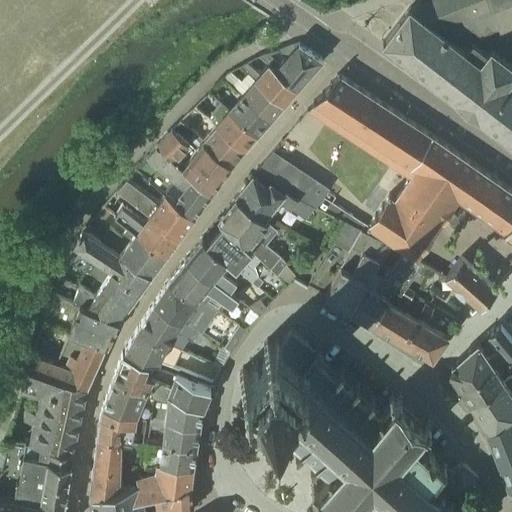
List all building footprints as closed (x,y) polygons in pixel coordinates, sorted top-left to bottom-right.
[(511,0),(427,0),(420,3),(424,14),(427,22),(454,42),(463,31),(471,28),(480,34),(499,26),(511,21),(511,0)] [(427,22),(424,14),(420,3),(408,7),(382,41),(511,140),(511,64),(491,48),(487,53),(473,43),(466,51),(454,42),(427,22)] [(260,55),(268,63),(295,88),(321,58),(298,42),(279,48),(287,54),(279,63),(267,53),(260,55)] [(240,92),(231,102),(227,107),(257,132),(295,88),(268,63),(259,74),(246,63),(240,66),(247,73),(241,80),(231,71),(229,72),(223,78),(240,92)] [(450,210),(458,198),(511,235),(511,188),(430,133),(339,73),(337,74),(307,109),(408,177),(395,196),(390,193),(368,224),(322,195),(325,192),(269,154),(258,167),(286,188),(293,193),(292,195),(309,203),(344,221),(403,249),(411,253),(418,257),(446,216),(451,219),(449,221),(459,227),(465,218),(456,211),(454,213),(450,210)] [(257,132),(227,107),(220,115),(210,107),(204,114),(216,124),(244,147),(257,132)] [(216,124),(207,133),(202,138),(201,140),(218,154),(231,162),(244,147),(216,124)] [(195,148),(188,142),(172,129),(156,144),(176,160),(180,157),(177,154),(183,146),(189,156),(182,165),(211,190),(221,176),(192,153),(195,148)] [(192,153),(221,176),(231,162),(218,154),(201,140),(195,148),(192,153)] [(145,174),(165,190),(194,213),(211,190),(182,165),(176,160),(156,144),(135,166),(132,170),(142,178),(145,174)] [(293,193),(286,188),(283,191),(270,181),(267,186),(252,174),(236,195),(267,219),(282,200),(293,208),(303,213),(309,203),(292,195),(293,193)] [(194,213),(165,190),(157,199),(126,177),(117,187),(127,194),(149,211),(179,233),(194,213)] [(296,273),(286,262),(281,255),(281,254),(266,242),(277,228),(267,219),(236,195),(218,217),(221,220),(222,220),(251,248),(251,249),(278,273),(286,281),(293,276),(296,273)] [(179,233),(149,211),(143,219),(122,203),(115,213),(129,224),(165,251),(179,233)] [(103,221),(111,212),(103,204),(94,214),(103,221)] [(242,259),(251,249),(251,248),(222,220),(221,220),(220,223),(221,224),(218,227),(217,226),(215,228),(216,230),(214,233),(212,232),(210,234),(211,235),(209,239),(207,237),(205,240),(237,267),(258,285),(262,279),(257,274),(258,273),(255,264),(247,263),(242,259)] [(332,241),(349,251),(323,296),(349,310),(365,281),(367,283),(379,259),(392,266),(395,262),(403,249),(344,221),(332,241)] [(121,234),(109,226),(99,239),(151,271),(165,251),(129,224),(121,234)] [(91,285),(95,288),(93,291),(78,282),(78,283),(58,276),(52,291),(119,314),(151,271),(99,239),(82,228),(73,244),(96,259),(88,270),(97,276),(91,285)] [(185,257),(228,290),(236,281),(230,276),(237,267),(205,240),(202,237),(185,257)] [(423,261),(424,261),(418,257),(411,253),(403,249),(395,262),(392,266),(379,259),(367,283),(365,281),(349,310),(371,322),(386,299),(392,289),(400,294),(405,287),(417,271),(423,261)] [(462,255),(445,274),(456,284),(454,286),(462,293),(465,291),(480,305),(497,287),(462,255)] [(185,257),(168,278),(206,302),(213,293),(232,305),(238,297),(228,290),(185,257)] [(423,261),(417,271),(423,275),(430,267),(423,261)] [(168,278),(153,301),(182,319),(190,308),(220,326),(226,316),(206,302),(168,278)] [(405,287),(400,294),(409,300),(413,292),(405,287)] [(415,316),(393,303),(400,294),(392,289),(386,299),(371,322),(401,340),(415,316)] [(42,317),(70,327),(88,333),(88,332),(107,339),(115,322),(119,314),(52,291),(42,317)] [(192,340),(196,333),(199,330),(182,319),(153,301),(137,326),(181,347),(186,338),(187,338),(188,337),(192,340)] [(254,309),(259,313),(260,313),(267,306),(263,303),(254,309)] [(428,316),(433,308),(424,303),(419,311),(428,316)] [(511,334),(511,333),(511,307),(499,320),(511,334)] [(448,335),(415,316),(401,340),(432,357),(448,335)] [(499,320),(488,330),(496,340),(510,356),(511,357),(511,335),(511,334),(499,320)] [(178,355),(181,347),(137,326),(125,347),(173,366),(176,361),(178,355)] [(62,349),(58,361),(31,353),(27,367),(86,386),(107,339),(88,332),(88,333),(70,327),(62,349)] [(260,424),(265,419),(271,425),(270,426),(277,433),(279,431),(282,434),(278,439),(281,442),(285,437),(299,448),(294,454),(297,457),(302,452),(314,462),(309,467),(312,471),(317,465),(328,475),(327,476),(328,476),(318,487),(313,483),(310,487),(314,490),(313,491),(314,492),(310,495),(314,498),(318,494),(339,511),(351,511),(357,505),(359,507),(360,505),(368,511),(459,511),(461,511),(460,507),(460,501),(461,500),(478,481),(478,474),(464,462),(458,462),(452,469),(444,461),(440,466),(434,460),(435,457),(434,453),(431,452),(432,451),(428,448),(425,452),(415,442),(416,441),(415,440),(424,429),(429,434),(432,430),(428,426),(428,425),(431,421),(428,419),(424,423),(399,401),(403,396),(399,393),(396,397),(395,398),(391,394),(388,398),(393,402),(383,413),(382,413),(371,404),(376,398),(372,395),(367,401),(356,390),(361,385),(357,382),(352,387),(340,376),(344,370),(341,367),(336,373),(319,357),(324,351),(319,347),(317,349),(292,328),(281,340),(278,338),(273,344),(267,339),(263,343),(269,348),(247,371),(243,367),(239,371),(245,376),(239,382),(244,386),(249,380),(265,394),(265,400),(270,405),(256,420),(260,424)] [(452,364),(449,371),(460,387),(493,364),(494,367),(507,359),(510,356),(496,340),(492,344),(496,350),(488,357),(478,341),(477,340),(476,341),(452,364)] [(146,363),(154,365),(155,364),(123,352),(122,351),(112,377),(146,390),(147,385),(151,375),(143,372),(146,363)] [(150,391),(152,392),(161,394),(168,396),(169,393),(202,405),(210,386),(176,372),(155,364),(154,365),(153,369),(157,370),(155,376),(151,375),(147,385),(151,387),(150,391)] [(470,402),(502,379),(500,376),(501,375),(494,367),(493,364),(460,387),(470,402)] [(27,367),(21,385),(66,399),(58,436),(60,439),(74,442),(86,386),(27,367)] [(112,377),(103,402),(101,406),(137,414),(139,410),(150,413),(151,399),(143,398),(146,390),(112,377)] [(470,402),(487,429),(511,411),(511,389),(505,379),(503,381),(502,379),(470,402)] [(28,443),(72,450),(74,442),(60,439),(58,436),(66,399),(21,385),(20,389),(39,395),(35,409),(25,407),(23,418),(32,420),(28,441),(4,437),(28,443)] [(199,423),(202,405),(169,393),(168,396),(166,406),(152,404),(153,397),(160,399),(161,394),(152,392),(151,399),(150,413),(149,415),(199,423)] [(133,428),(144,429),(146,416),(137,414),(101,406),(99,416),(97,435),(121,439),(131,441),(133,428)] [(511,411),(487,429),(498,457),(511,449),(511,411)] [(149,415),(148,425),(159,427),(158,439),(196,445),(199,423),(149,415)] [(121,439),(97,435),(92,472),(89,495),(120,486),(120,467),(121,439)] [(0,451),(5,453),(0,468),(0,469),(0,493),(41,501),(36,511),(62,511),(71,460),(70,460),(72,450),(28,443),(4,437),(4,439),(0,450),(0,451)] [(193,464),(196,445),(158,439),(147,438),(144,464),(159,462),(193,464)] [(0,469),(0,468),(5,453),(0,451),(0,450),(4,439),(0,446),(0,511),(36,511),(41,501),(0,493),(0,469)] [(511,449),(498,457),(504,472),(510,488),(511,486),(511,449)] [(191,485),(193,464),(159,462),(158,472),(137,479),(137,482),(138,481),(140,495),(141,495),(154,493),(191,485)] [(137,511),(143,510),(141,495),(140,495),(138,481),(137,482),(120,486),(89,495),(90,499),(91,499),(93,511),(137,511)] [(154,493),(156,507),(169,504),(170,511),(189,511),(192,511),(191,485),(154,493)] [(154,493),(141,495),(143,510),(137,511),(151,511),(150,509),(156,507),(154,493)]
